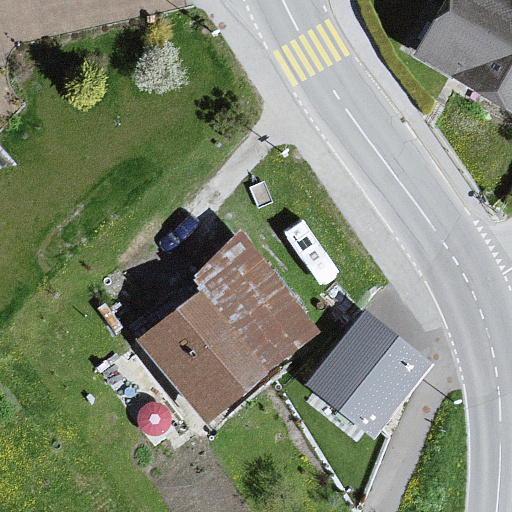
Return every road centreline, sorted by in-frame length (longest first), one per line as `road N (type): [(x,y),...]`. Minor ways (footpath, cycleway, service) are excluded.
road 1 (secondary): [(471,290),(308,51),(282,0)]
road 2 (secondary): [(495,511),(500,396),(471,290)]
road 3 (track): [(489,341),(456,357),(435,388),(379,511)]
